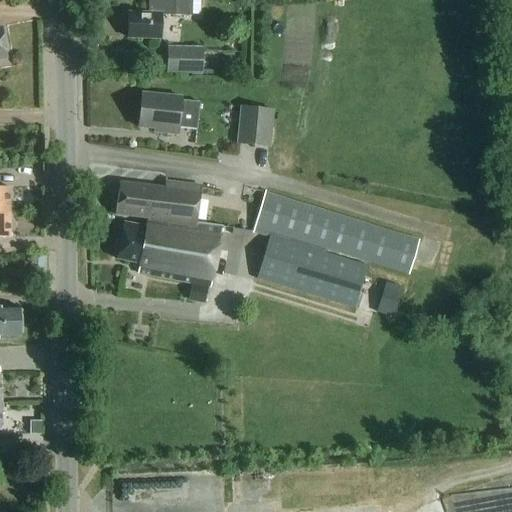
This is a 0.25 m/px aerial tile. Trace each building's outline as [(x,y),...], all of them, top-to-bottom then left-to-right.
[(148,0),(148,14),(128,14),(128,39),(160,40),(161,16),(174,17),(174,0),(148,0)] [(201,50),(169,49),(168,74),(200,75),(201,50)] [(181,98),(141,94),(138,129),(154,130),(153,133),(177,136),(178,129),(196,131),(199,103),(181,102),(181,98)] [(272,111),(241,108),(237,145),(269,148),(272,111)] [(120,184),(115,216),(147,220),(147,221),(196,227),(196,224),(201,187),(165,183),(165,189),(120,184)] [(0,213),(10,214),(9,188),(0,188),(0,213)] [(332,214),(264,193),(252,233),(322,254),(324,248),(408,275),(418,242),(332,215),(332,214)] [(0,239),(10,239),(10,214),(0,213),(0,239)] [(146,228),(124,224),(117,260),(139,265),(137,274),(210,289),(223,227),(196,224),(196,227),(147,221),(146,228)] [(365,267),(269,238),(257,280),(352,309),(365,267)] [(386,284),(377,313),(393,318),(401,289),(386,284)] [(0,340),(20,340),(20,336),(22,334),(22,328),(20,326),(19,318),(21,316),(21,312),(19,310),(19,308),(0,308),(0,340)] [(40,423),(30,423),(30,435),(40,435),(40,423)]
